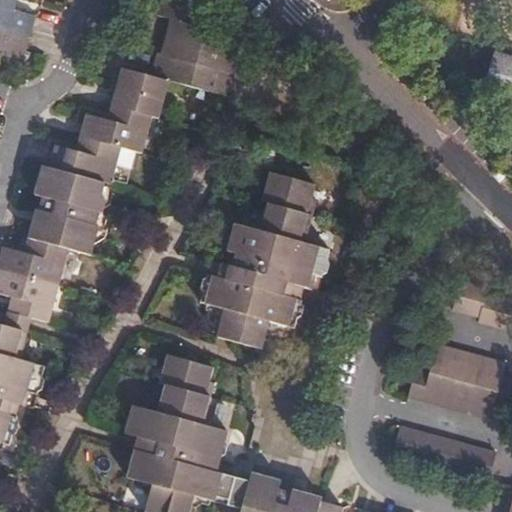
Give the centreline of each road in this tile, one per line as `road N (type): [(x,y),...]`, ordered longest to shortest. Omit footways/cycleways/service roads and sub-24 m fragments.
road 1 (residential): [(467,511),(397,492),(374,475),(361,427),(388,320),(406,285),(485,196)]
road 2 (residential): [(485,196),(294,0)]
road 3 (residential): [(87,0),(65,70),(37,97),(23,99)]
